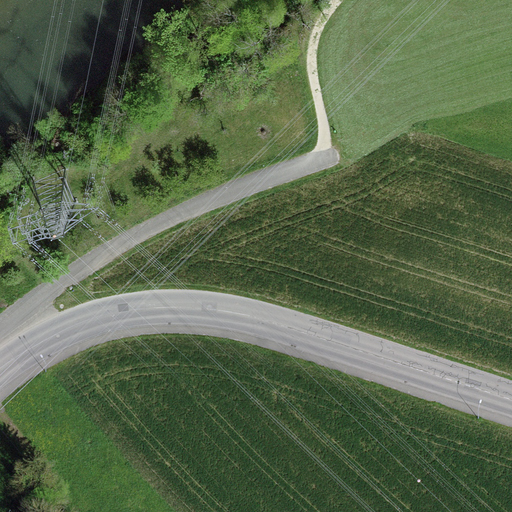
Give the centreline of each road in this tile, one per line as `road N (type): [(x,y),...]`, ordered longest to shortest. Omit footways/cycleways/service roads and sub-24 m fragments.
road 1 (residential): [(511,402),(202,308),(77,328),(0,372)]
road 2 (track): [(0,324),(133,235),(324,158),(313,45),(337,0)]
